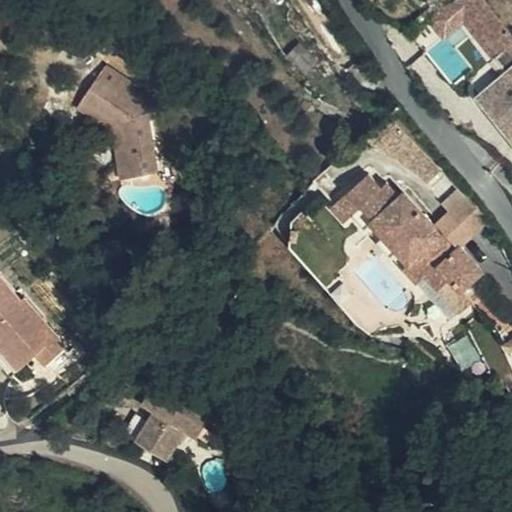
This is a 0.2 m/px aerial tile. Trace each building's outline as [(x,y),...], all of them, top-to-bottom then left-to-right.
[(511,27),(492,0),(438,0),(434,3),(446,20),(466,5),(506,61),(508,60),(505,56),(511,49),(511,27)] [(426,43),(442,35),(435,21),(419,29),(426,43)] [(447,34),(430,46),(455,81),(472,69),(447,34)] [(511,107),(511,49),(505,56),(508,60),(506,61),(480,81),(500,108),(508,102),(511,107)] [(103,84),(156,117),(164,103),(112,69),(103,84)] [(130,133),(141,177),(166,171),(156,117),(103,84),(90,106),(130,133)] [(511,107),(508,102),(500,108),(511,123),(511,107)] [(128,179),(141,177),(130,133),(90,106),(83,118),(119,143),(128,179)] [(437,167),(395,114),(376,134),(424,179),(437,167)] [(422,262),(430,272),(454,254),(431,227),(424,230),(381,171),(376,176),(364,161),(359,165),(348,150),(310,177),(322,195),(327,192),(338,208),(345,202),(358,219),(355,221),(365,233),(371,229),(381,241),(372,249),(384,262),(394,255),(408,272),(422,262)] [(443,174),(410,200),(431,227),(459,203),(443,174)] [(365,233),(355,221),(347,227),(357,238),(365,233)] [(440,286),(430,272),(422,262),(408,272),(427,295),(440,286)] [(51,372),(77,353),(25,283),(12,292),(0,276),(0,372),(3,376),(37,351),(51,372)] [(141,445),(169,462),(186,435),(202,445),(216,422),(158,385),(145,406),(160,415),(141,445)]
